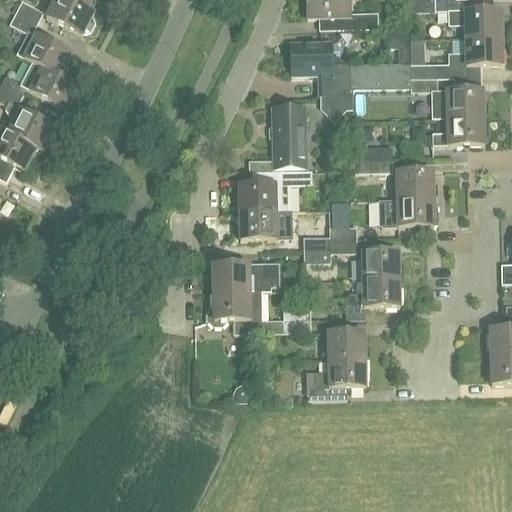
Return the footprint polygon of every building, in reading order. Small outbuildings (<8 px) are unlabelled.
[(80,39),(82,37),(84,38),(88,37),(93,28),(92,24),(89,23),(92,16),(85,13),(60,0),(54,0),(44,21),(80,39)] [(91,0),(60,0),(85,13),(91,0)] [(307,0),(307,22),(337,22),(337,33),(378,32),(378,17),(350,18),(350,0),(307,0)] [(435,4),(409,5),(409,17),(436,17),(435,4)] [(14,17),(35,27),(41,15),(20,5),(14,17)] [(465,43),(501,43),(500,14),(446,16),(447,33),(464,32),(465,43)] [(31,67),(40,72),(58,81),(70,57),(34,39),(33,41),(29,39),(35,27),(14,17),(8,29),(28,39),(24,46),(29,49),(22,62),(31,67)] [(410,46),(410,32),(386,32),(386,51),(397,51),(410,51),(410,46)] [(502,70),(501,43),(465,43),(465,58),(451,59),(448,61),(449,71),(437,72),(437,83),(453,83),(453,71),(502,70)] [(411,93),(411,84),(410,71),(410,67),(397,67),(349,68),(349,69),(347,69),(339,69),(339,65),(334,61),(331,61),(331,46),(291,47),(292,79),(321,79),(322,97),(345,97),(352,97),(352,95),(411,93)] [(410,51),(410,56),(424,56),(424,46),(410,46),(410,51)] [(75,90),(58,81),(40,72),(31,67),(21,88),(4,79),(0,86),(0,92),(19,102),(23,94),(63,114),(75,90)] [(411,84),(437,83),(437,72),(437,71),(410,71),(411,84)] [(446,111),(446,123),(483,123),(482,94),(438,95),(437,83),(411,84),(411,93),(411,97),(431,96),(432,111),(446,111)] [(13,124),(7,137),(35,153),(42,156),(54,132),(14,111),(19,102),(0,92),(0,107),(6,110),(4,113),(10,123),(13,124)] [(272,113),(273,166),(274,173),(305,172),(304,112),(272,113)] [(483,128),(483,123),(446,123),(446,136),(431,137),(431,147),(483,146),(483,144),(488,143),(489,138),(489,133),(488,129),(483,128)] [(0,134),(0,163),(12,170),(24,176),(35,153),(7,137),(0,134)] [(353,152),(354,165),(392,164),(391,151),(353,152)] [(0,184),(3,187),(6,188),(11,177),(9,175),(12,170),(0,163),(0,184)] [(392,164),(354,165),(354,177),(392,177),(392,164)] [(396,176),(397,204),(433,203),(432,175),(396,176)] [(306,190),(306,176),(265,178),(265,188),(238,189),(239,217),(276,217),(286,216),(285,190),(306,190)] [(380,230),(382,230),(382,232),(438,230),(438,232),(439,232),(438,210),(440,210),(440,209),(433,209),(433,203),(397,204),(397,218),(379,219),(380,230)] [(331,208),(332,233),(345,233),(348,233),(348,208),(331,208)] [(276,217),(239,217),(240,244),(276,243),(276,217)] [(330,242),(330,246),(357,246),(357,233),(348,233),(345,233),(332,233),(330,233),(330,242)] [(330,255),(330,246),(330,242),(304,243),(304,256),(330,255)] [(330,246),(330,255),(331,260),(357,259),(357,246),(330,246)] [(331,268),(331,260),(330,255),(304,256),(304,269),(331,268)] [(362,257),(363,285),(399,284),(398,256),(362,257)] [(261,268),(249,269),(213,269),(213,298),(261,297),(261,268)] [(511,268),(501,269),(501,289),(511,288),(511,268)] [(399,312),(399,284),(363,285),(363,298),(349,299),(344,303),(345,313),(399,312)] [(258,341),(285,340),(284,327),(262,327),(261,297),(213,298),(214,311),(209,318),(209,325),(214,330),(222,330),(228,325),(233,325),(234,340),(258,339),(258,341)] [(284,327),(311,326),(310,313),(284,313),(284,327)] [(311,326),(284,327),(285,340),(311,339),(311,326)] [(511,332),(503,333),(490,333),(491,362),(511,361),(511,332)] [(328,337),(329,366),(366,365),(365,336),(328,337)] [(511,361),(491,362),(492,390),(511,389),(511,361)] [(329,366),(330,380),(309,381),(310,392),(308,392),(309,406),(324,406),(324,391),(330,393),(366,392),(366,365),(329,366)] [(235,392),(232,399),(232,407),(255,407),(254,399),(251,392),(243,388),(235,392)]
